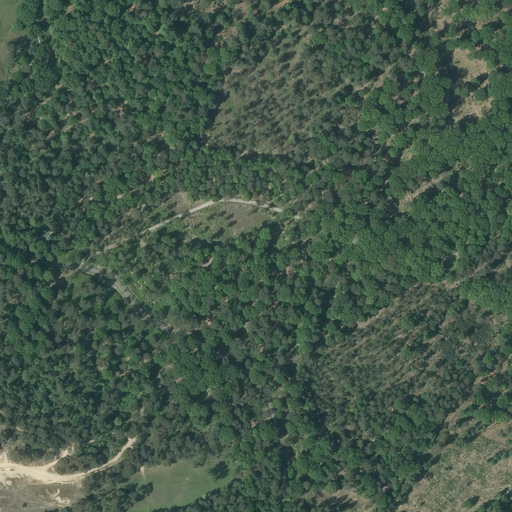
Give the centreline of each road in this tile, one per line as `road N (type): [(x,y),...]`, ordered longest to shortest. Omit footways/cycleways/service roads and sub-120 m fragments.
road 1 (track): [(71,267),(191,210),(242,201),(511,303)]
road 2 (unclassified): [(269,511),(280,489),(277,434),(246,372),(148,318),(101,273),(0,249)]
road 3 (unknown): [(0,469),(71,477),(98,470),(130,442),(141,413),(164,389),(153,374),(109,371),(0,323)]
road 4 (track): [(511,25),(369,248)]
road 5 (track): [(221,202),(227,151),(260,94),(287,60),(307,57)]
road 6 (track): [(378,511),(466,426),(500,409)]
road 7 (unknown): [(0,107),(43,51),(38,0)]
